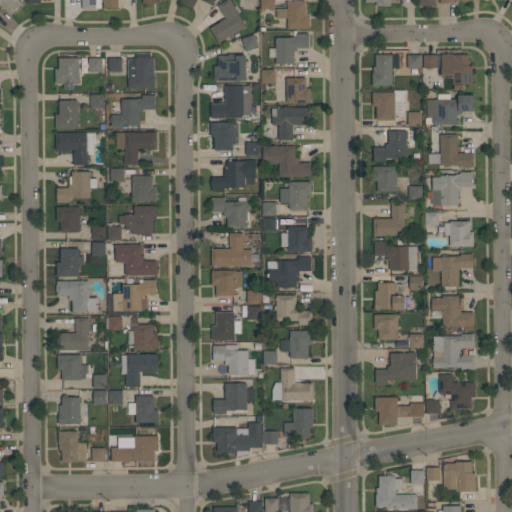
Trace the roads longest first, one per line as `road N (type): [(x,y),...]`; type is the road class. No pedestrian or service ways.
road 1 (residential): [(345,38),(495,38),(503,511)]
road 2 (residential): [(31,42),(183,42),(186,511)]
road 3 (residential): [(344,0),(344,511)]
road 4 (residential): [(32,487),(186,483),(511,427)]
road 5 (residential): [(31,42),(32,511)]
